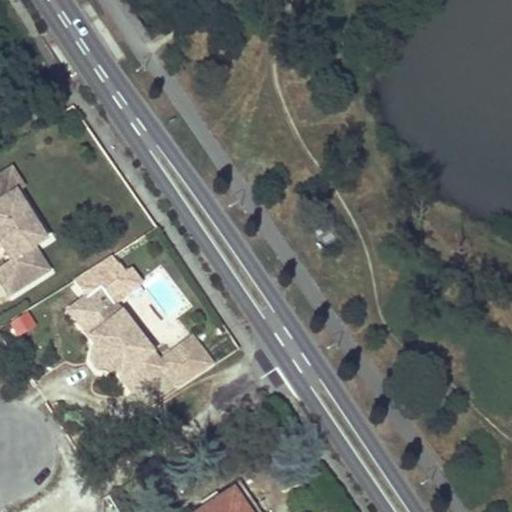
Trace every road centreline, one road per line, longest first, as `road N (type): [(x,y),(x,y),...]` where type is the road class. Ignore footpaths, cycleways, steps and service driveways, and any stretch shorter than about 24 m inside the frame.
road 1 (secondary): [(416,511),(65,0)]
road 2 (secondary): [(38,0),(284,363)]
road 3 (secondary): [(284,363),(385,511)]
